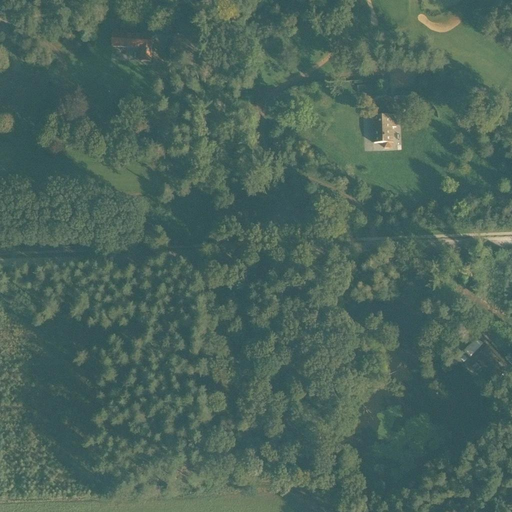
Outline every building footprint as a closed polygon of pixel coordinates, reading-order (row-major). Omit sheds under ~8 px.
[(43,37),(47,38),(52,26),(47,24),(43,37)] [(62,44),(66,46),(70,34),(66,33),(62,44)] [(147,37),(112,35),(111,48),(146,50),(147,37)] [(417,92),(393,93),(394,103),(417,102),(417,92)] [(124,110),(132,110),(133,96),(125,96),(124,110)] [(371,117),(373,144),(384,144),(384,149),(392,149),(392,143),(393,143),(392,128),(396,128),(396,116),(371,117)] [(508,366),(488,346),(470,364),(478,372),(481,369),(493,381),(508,366)]
